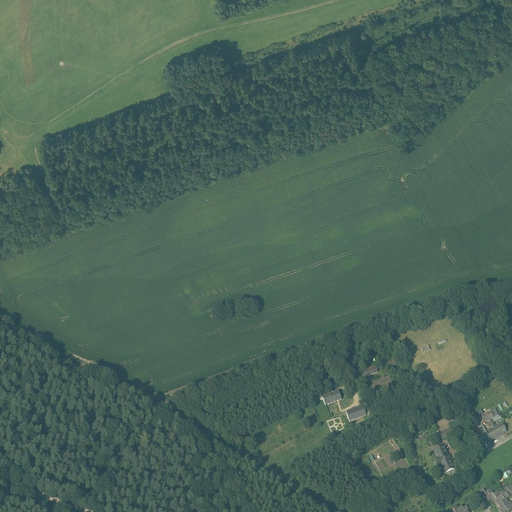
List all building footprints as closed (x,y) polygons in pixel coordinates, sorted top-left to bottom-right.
[(394,359),(379,364),(381,371),(397,365),(394,359)] [(375,365),(360,371),(363,378),(378,372),(375,365)] [(389,376),(366,385),(369,394),(393,386),(389,376)] [(338,392),(322,397),(325,406),(341,400),(338,392)] [(362,407),(346,413),(349,422),(366,416),(362,407)] [(495,410),(483,416),(481,410),(475,413),(476,417),(481,425),(484,424),(488,421),(492,419),(498,416),(495,410)] [(498,416),(492,419),(494,423),(502,419),(500,415),(498,416)] [(481,425),(476,417),(472,419),(474,423),(474,424),(471,426),(473,429),(477,427),(481,425)] [(492,429),(486,433),(490,441),(506,432),(502,424),(496,427),(492,429)] [(483,435),(477,427),(473,429),(471,430),(479,442),(484,439),(482,436),(483,435)] [(450,430),(439,435),(442,440),(453,435),(450,430)] [(443,446),(434,451),(438,459),(435,460),(438,467),(441,466),(445,474),(453,469),(443,446)] [(499,493),(496,496),(495,495),(492,497),(491,495),(492,495),(489,491),(486,493),(484,490),(483,492),(482,491),(478,494),(482,499),(485,497),(489,502),(490,501),(493,504),(494,503),(497,507),(497,506),(501,511),(499,511),(509,511),(511,510),(511,505),(511,506),(510,503),(509,505),(506,501),(508,499),(508,500),(511,496),(511,495),(511,494),(511,486),(506,491),(507,492),(504,494),(503,493),(500,495),(499,493)]
